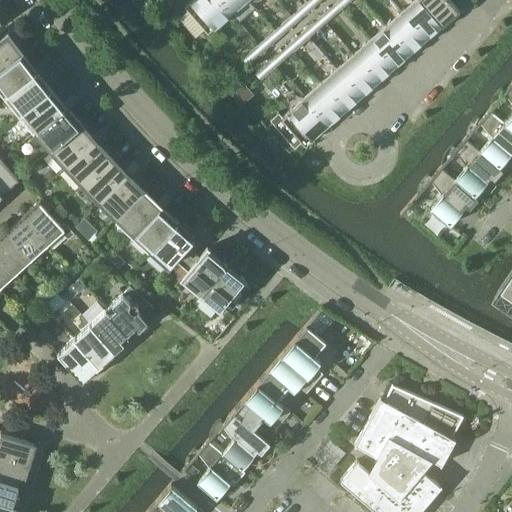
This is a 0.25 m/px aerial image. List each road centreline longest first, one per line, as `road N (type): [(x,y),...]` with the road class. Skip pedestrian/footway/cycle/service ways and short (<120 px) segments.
road 1 (tertiary): [(445,350),(319,266),(215,182),(132,101),(49,0)]
road 2 (residential): [(245,511),(387,349)]
road 3 (residential): [(373,132),(500,0)]
road 4 (residential): [(120,462),(214,351)]
road 5 (residential): [(73,421),(74,385),(0,307)]
road 6 (residential): [(367,129),(348,132),(340,143),(349,168),(377,165),(383,151),(373,132)]
